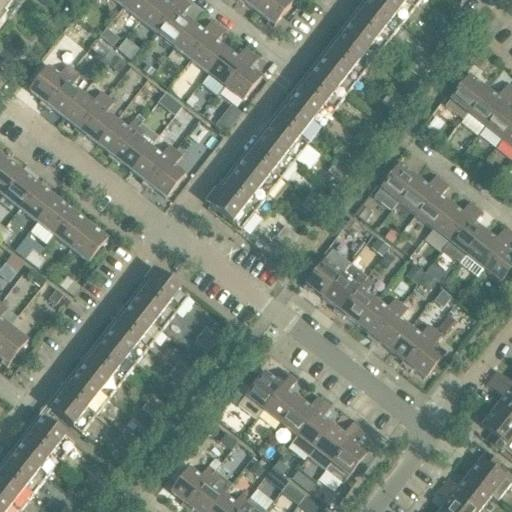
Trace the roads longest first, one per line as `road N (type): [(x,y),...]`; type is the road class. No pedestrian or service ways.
road 1 (residential): [(432,435),(166,228)]
road 2 (residential): [(28,407),(166,228)]
road 3 (residential): [(166,228),(294,70)]
road 4 (residential): [(166,228),(15,113)]
road 5 (residential): [(432,435),(511,333)]
